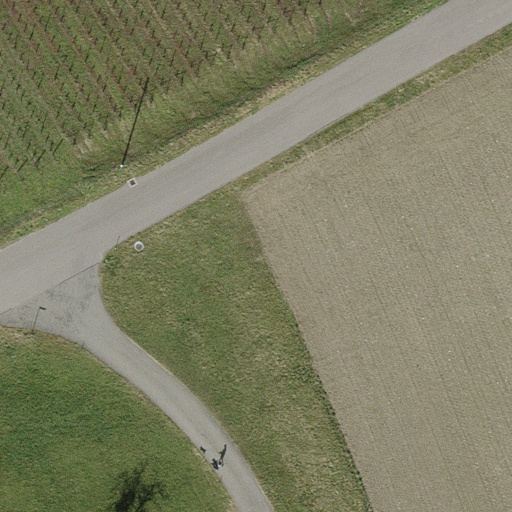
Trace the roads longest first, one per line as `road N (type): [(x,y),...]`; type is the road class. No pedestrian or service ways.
road 1 (unclassified): [(0,279),(502,0)]
road 2 (track): [(22,268),(181,403),(258,511)]
